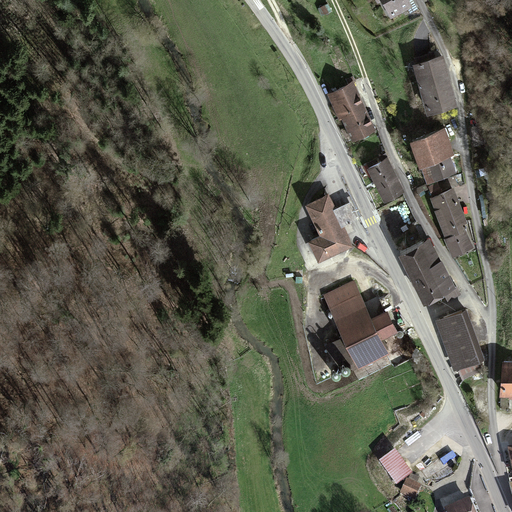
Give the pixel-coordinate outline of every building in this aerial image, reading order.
[(378,0),(388,19),(410,8),(406,0),(378,0)] [(411,64),(424,116),(453,109),(440,57),(411,64)] [(341,120),(351,141),(374,130),(353,84),(326,96),(337,122),(341,120)] [(419,165),(425,184),(455,175),(448,154),(452,153),(444,128),(405,140),(414,167),(419,165)] [(492,128),(476,129),(477,152),(493,151),(492,128)] [(367,169),(383,202),(403,192),(386,159),(367,169)] [(429,188),(432,197),(444,193),(441,184),(429,188)] [(429,198),(451,256),(472,248),(464,225),(468,223),(455,189),(444,193),(432,197),(429,198)] [(308,243),(317,262),(351,246),(343,229),(339,230),(329,210),(332,208),(326,196),(304,207),(319,237),(308,243)] [(396,255),(422,303),(442,292),(447,302),(459,296),(428,238),(396,255)] [(384,312),(370,318),(354,284),(324,298),(357,369),(386,355),(379,340),(394,333),(384,312)] [(437,322),(454,371),(461,368),(465,379),(478,374),(474,364),(483,361),(466,312),(437,322)] [(511,363),(504,363),(501,396),(511,396),(511,363)] [(379,466),(395,488),(410,478),(394,455),(379,466)] [(423,484),(410,478),(400,497),(413,504),(423,484)]
